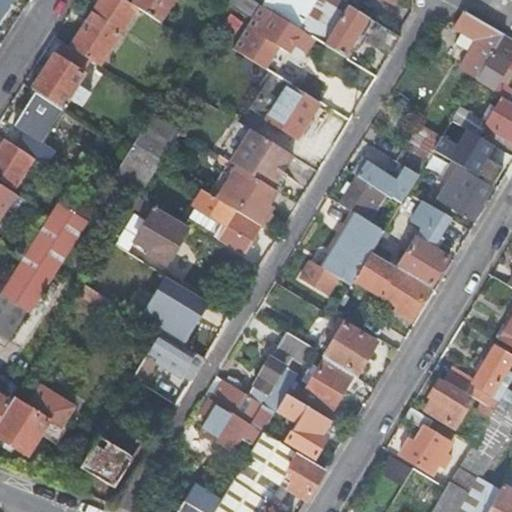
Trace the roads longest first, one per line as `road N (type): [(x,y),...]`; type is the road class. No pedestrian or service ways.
road 1 (residential): [(433,0),(114,511)]
road 2 (residential): [(316,511),(511,200)]
